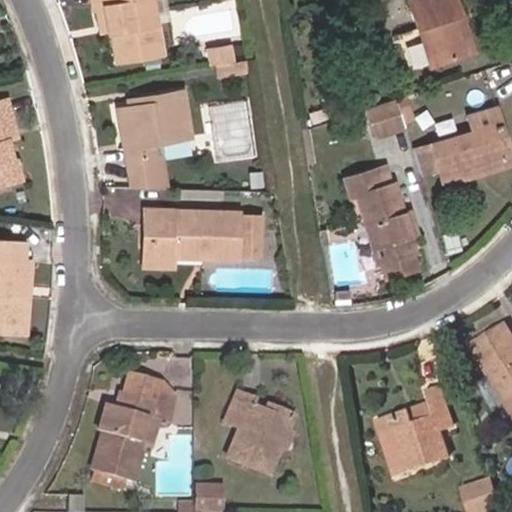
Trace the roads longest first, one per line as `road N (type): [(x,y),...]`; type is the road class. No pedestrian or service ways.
road 1 (residential): [(79,318),(356,324),(453,297),(511,252)]
road 2 (residential): [(28,0),(67,122),(79,318)]
road 3 (residential): [(79,318),(71,364),(30,472),(0,507)]
